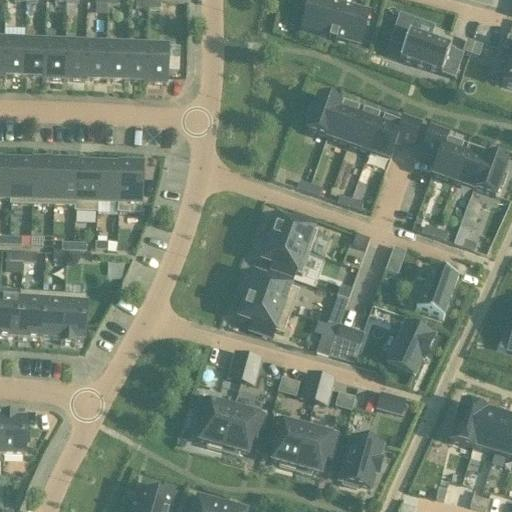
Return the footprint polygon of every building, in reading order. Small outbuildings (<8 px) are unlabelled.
[(106,0),(106,8),(118,8),(118,0),(106,0)] [(299,35),(321,41),(322,37),(359,47),(367,16),(308,0),(299,35)] [(147,12),(147,4),(135,3),(135,12),(147,12)] [(147,4),(147,12),(159,13),(160,4),(147,4)] [(449,65),(454,52),(408,36),(398,62),(454,82),(458,69),(449,65)] [(511,92),(511,40),(507,39),(502,52),(511,55),(501,89),(511,92)] [(473,45),(465,42),(461,53),(469,56),(473,45)] [(23,46),(3,45),(1,79),(2,79),(22,80),(23,46)] [(481,48),(473,45),(469,56),(477,59),(481,48)] [(43,47),(23,46),(22,80),(41,81),(42,81),(43,47)] [(42,81),(41,81),(41,83),(62,84),(64,48),(43,47),(42,81)] [(64,48),(62,84),(84,84),(84,83),(83,83),(84,49),(64,48)] [(105,50),(84,49),(83,83),(84,83),(103,84),(105,50)] [(105,50),(103,84),(124,84),(125,50),(105,50)] [(145,51),(125,50),(124,84),(143,85),(144,85),(145,51)] [(144,85),(143,85),(143,87),(165,88),(167,52),(145,51),(144,85)] [(367,54),(357,51),(354,60),(364,63),(367,54)] [(339,107),(338,107),(317,99),(313,110),(310,108),(305,121),(309,123),(305,133),(326,140),(327,141),(339,107)] [(327,141),(326,140),(325,141),(347,149),(360,111),(339,103),(338,107),(339,107),(327,141)] [(360,111),(347,149),(367,156),(381,118),(360,111)] [(400,125),(381,118),(367,156),(388,164),(394,147),(411,153),(420,126),(402,119),(400,125)] [(451,186),(465,148),(446,141),(448,135),(429,129),(420,156),(436,162),(430,179),(451,186)] [(486,155),(465,148),(451,186),(472,194),(473,192),(472,192),(484,159),(485,159),(486,155)] [(506,166),(485,159),(484,159),(472,192),(473,192),(494,200),(497,189),(501,191),(505,178),(502,177),(506,166)] [(54,166),(32,165),(31,168),(32,168),(31,208),(52,209),(54,166)] [(11,167),(0,166),(0,202),(9,203),(11,167)] [(76,167),(54,166),(52,209),(73,210),(74,210),(75,169),(76,169),(76,167)] [(11,167),(9,203),(9,208),(31,208),(32,168),(31,168),(11,167)] [(119,171),(117,206),(116,216),(140,217),(141,169),(118,168),(118,171),(119,171)] [(75,169),(74,210),(73,210),(73,215),(96,215),(97,206),(96,206),(97,170),(76,169),(75,169)] [(119,171),(118,171),(97,170),(96,206),(97,206),(117,206),(119,171)] [(307,196),(310,188),(298,184),(295,192),(307,196)] [(321,192),(310,188),(307,196),(318,200),(321,192)] [(347,211),(350,203),(339,199),(336,207),(347,211)] [(350,203),(347,211),(359,215),(362,207),(350,203)] [(268,241),(309,256),(317,234),(312,232),(315,224),(293,216),(290,224),(276,219),(275,224),(271,223),(266,237),(270,238),(268,241)] [(432,241),(435,233),(423,229),(421,237),(432,241)] [(447,237),(435,233),(432,241),(444,245),(447,237)] [(364,254),(368,242),(355,237),(350,249),(364,254)] [(0,248),(8,248),(8,240),(0,239),(0,248)] [(20,240),(8,240),(8,248),(20,248),(20,240)] [(30,249),(42,249),(42,241),(30,241),(30,249)] [(309,256),(268,241),(267,245),(264,244),(259,257),(262,259),(260,264),(272,268),(270,275),(292,282),(294,276),(301,278),(309,256)] [(473,255),(476,247),(464,243),(461,251),(473,255)] [(94,253),(107,254),(107,245),(94,245),(94,253)] [(66,254),(73,255),(73,254),(73,246),(61,246),(60,254),(66,254)] [(85,247),(73,246),(73,254),(85,255),(85,247)] [(116,255),(128,256),(128,247),(116,247),(116,255)] [(396,278),(405,255),(393,250),(384,274),(396,278)] [(65,265),(66,254),(60,254),(53,254),(52,264),(65,265)] [(66,254),(65,265),(78,265),(79,255),(66,254)] [(22,265),(22,255),(9,255),(9,265),(22,265)] [(22,255),(22,265),(35,266),(35,256),(22,255)] [(442,323),(457,281),(420,269),(416,282),(424,285),(414,314),(442,323)] [(267,281),(254,276),(252,282),(248,280),(243,294),(247,295),(246,299),(290,315),(298,292),(289,289),(292,282),(270,275),(267,281)] [(351,292),(340,288),(336,298),(348,302),(351,292)] [(0,340),(17,342),(19,304),(18,304),(19,295),(0,294),(0,340)] [(18,304),(19,304),(17,342),(39,344),(39,342),(42,295),(19,294),(19,295),(18,304)] [(63,297),(42,295),(39,342),(59,343),(60,343),(63,297)] [(60,343),(59,343),(59,347),(73,348),(74,344),(82,345),(85,298),(63,297),(60,343)] [(290,315),(246,299),(244,302),(241,301),(236,315),(239,316),(238,321),(251,326),(249,333),(271,341),(273,334),(282,337),(290,315)] [(330,317),(326,328),(337,332),(341,321),(330,317)] [(337,332),(326,328),(318,325),(314,336),(333,343),(337,332)] [(362,337),(339,328),(335,340),(358,349),(362,337)] [(412,381),(419,365),(422,366),(433,342),(404,329),(386,369),(412,381)] [(228,382),(240,386),(247,361),(234,357),(228,382)] [(259,364),(247,361),(240,386),(252,389),(259,364)] [(300,402),(313,406),(320,381),(307,377),(300,402)] [(280,379),(276,394),(294,398),(298,384),(280,379)] [(332,384),(320,381),(313,406),(325,409),(332,384)] [(376,412),(399,418),(403,404),(380,397),(376,412)] [(205,451),(221,455),(234,408),(203,399),(195,426),(201,428),(197,444),(206,447),(205,451)] [(460,406),(449,445),(473,452),(473,451),(472,451),(483,414),(484,415),(484,413),(460,406)] [(258,444),(265,417),(234,408),(221,455),(236,459),(237,455),(247,458),(251,442),(258,444)] [(483,414),(472,451),(473,451),(493,457),(504,420),(484,415),(483,414)] [(1,460),(2,460),(23,460),(24,423),(15,423),(15,419),(0,418),(0,422),(1,422),(1,460)] [(278,471),(294,475),(307,428),(275,419),(268,446),(274,448),(270,465),(279,467),(278,471)] [(511,422),(504,420),(493,457),(511,462),(511,422)] [(338,436),(307,428),(294,475),(309,479),(310,476),(320,478),(324,462),(330,464),(338,436)] [(357,488),(370,492),(374,476),(377,476),(382,460),(378,459),(382,448),(351,440),(339,483),(343,484),(342,488),(356,492),(357,488)] [(168,511),(173,496),(151,490),(150,495),(141,492),(137,506),(134,505),(132,511),(168,511)] [(438,491),(435,503),(443,505),(446,493),(438,491)] [(472,500),(469,511),(471,511),(476,511),(480,502),(472,500)] [(219,511),(221,506),(206,502),(205,505),(195,502),(192,511),(219,511)] [(480,502),(476,511),(485,511),(487,504),(480,502)]
